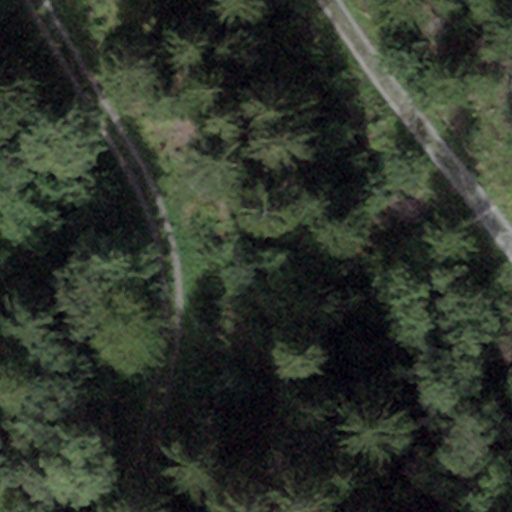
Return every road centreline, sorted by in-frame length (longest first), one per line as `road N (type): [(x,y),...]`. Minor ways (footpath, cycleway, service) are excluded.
road 1 (track): [(134,511),(171,335),(170,233),(38,0)]
road 2 (track): [(329,0),(511,250)]
